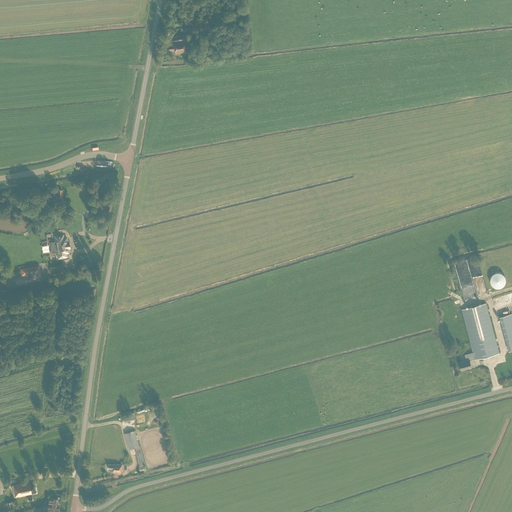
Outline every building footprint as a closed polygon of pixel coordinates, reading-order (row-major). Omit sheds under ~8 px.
[(187,51),(186,35),(179,36),(179,38),(174,38),(174,41),(175,45),(169,46),(169,50),(171,50),(171,51),(175,51),(176,53),(184,52),(185,54),(188,54),(188,52),(189,52),(188,51),(187,51)] [(52,220),(54,217),(53,216),(54,214),(50,211),(46,215),(48,216),(46,219),(49,221),(51,219),(52,220)] [(63,239),(63,235),(55,236),(56,243),(53,244),(54,251),(57,250),(59,257),(66,256),(66,252),(69,252),(68,248),(70,247),(69,242),(67,242),(66,238),(63,239)] [(41,278),(39,266),(21,269),(22,275),(31,273),(32,279),(41,278)] [(498,288),(499,288),(500,288),(501,288),(502,287),(503,287),(504,286),(504,285),(505,284),(506,283),(506,282),(506,281),(506,280),(506,279),(506,278),(506,277),(505,276),(504,275),(504,274),(503,273),(502,273),(501,272),(500,272),(499,272),(498,272),(497,272),(496,272),(495,272),(494,273),(493,273),(493,274),(492,275),(491,276),(491,277),(490,278),(490,279),(490,280),(490,281),(490,282),(491,283),(491,284),(491,285),(492,285),(493,286),(493,287),(494,287),(495,288),(496,288),(498,288)] [(475,360),(499,353),(486,303),(462,309),(473,352),(465,354),(466,361),(459,363),(461,370),(472,367),(470,360),(475,359),(475,360)] [(509,351),(511,349),(511,313),(500,317),(509,351)] [(125,422),(136,419),(134,412),(123,415),(125,422)] [(129,449),(136,447),(139,446),(135,430),(125,433),(129,449)] [(140,467),(145,465),(140,446),(139,446),(136,447),(136,450),(140,467)] [(122,465),(114,464),(108,464),(108,468),(110,468),(110,471),(113,471),(113,472),(119,472),(119,474),(121,474),(121,473),(122,465)] [(17,496),(36,493),(34,481),(13,485),(14,494),(16,493),(17,496)] [(52,498),(49,498),(47,511),(52,511),(58,511),(59,506),(57,506),(58,499),(52,498)]
